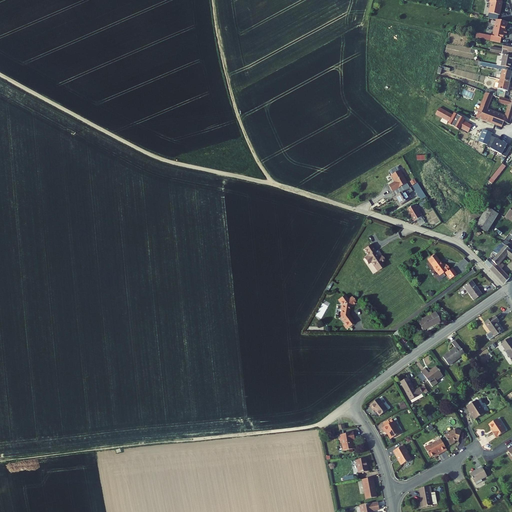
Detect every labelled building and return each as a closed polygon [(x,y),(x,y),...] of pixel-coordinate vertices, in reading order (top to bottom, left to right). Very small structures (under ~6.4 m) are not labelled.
[(489,0),(491,3),(489,13),(500,15),(502,6),(501,6),(501,2),(502,1),(501,0),(489,0)] [(492,36),(491,41),(501,43),(502,38),(503,38),(504,34),(507,35),(508,30),(505,30),(506,27),(507,26),(508,22),(497,20),(493,36),(492,36)] [(511,45),(504,44),(503,50),(491,47),(490,52),(503,55),(509,56),(509,53),(511,53),(511,45)] [(503,55),(501,66),(511,68),(511,64),(511,56),(509,56),(503,55)] [(497,69),(502,70),(500,80),(510,82),(511,73),(511,72),(510,72),(511,68),(501,66),(497,65),(497,69)] [(488,89),(486,93),(504,99),(506,91),(508,92),(510,82),(500,80),(497,92),(488,89)] [(504,123),(510,125),(511,117),(511,100),(504,99),(486,93),(476,118),(502,128),(504,123)] [(462,129),(465,122),(463,121),(464,119),(454,113),(452,115),(439,108),(435,114),(449,122),(448,124),(458,130),(459,128),(462,129)] [(471,126),(465,122),(462,129),(468,132),(471,126)] [(483,130),(478,142),(487,145),(491,136),(492,133),(483,130)] [(511,147),(491,136),(487,145),(486,147),(506,157),(509,152),(511,149),(511,147)] [(503,164),(489,181),(492,184),(506,167),(503,164)] [(407,183),(400,171),(391,176),(395,182),(389,186),(393,192),(407,183)] [(413,186),(417,194),(419,197),(420,198),(425,195),(418,183),(413,186)] [(410,187),(396,196),(398,200),(401,205),(410,200),(407,195),(413,191),(410,187)] [(423,216),(416,204),(408,209),(414,219),(411,220),(413,223),(416,221),(420,226),(425,223),(422,217),(423,216)] [(498,214),(487,208),(476,226),(487,233),(495,220),(498,214)] [(511,244),(511,245),(505,240),(502,243),(506,246),(511,250),(511,244)] [(368,264),(371,262),(378,271),(384,267),(382,263),(385,261),(381,256),(378,258),(375,253),(376,252),(371,244),(364,249),(368,256),(364,259),(368,264)] [(501,269),(504,267),(499,263),(507,255),(511,259),(511,250),(506,246),(492,261),(495,264),(490,269),(504,284),(505,284),(509,278),(501,269)] [(439,264),(432,253),(429,255),(429,256),(426,258),(432,266),(432,268),(433,270),(434,270),(437,275),(440,273),(440,272),(442,271),(447,278),(453,274),(449,268),(446,270),(441,262),(439,264)] [(463,286),(473,300),(481,295),(471,281),(463,286)] [(341,309),(342,310),(342,316),(341,317),(346,324),(345,325),(347,329),(355,323),(349,313),(350,312),(349,304),(351,303),(352,305),(356,303),(352,297),(347,300),(344,295),(338,299),(341,304),(340,305),(341,309)] [(435,313),(421,320),(422,320),(419,322),(423,330),(440,322),(435,313)] [(502,332),(496,324),(499,322),(495,316),(485,323),(491,332),(495,337),(502,332)] [(393,334),(397,340),(404,336),(399,330),(393,334)] [(490,340),(495,337),(491,332),(486,335),(490,340)] [(505,350),(511,360),(511,342),(509,338),(502,344),(506,350),(505,350)] [(455,348),(443,357),(449,365),(465,353),(455,340),(452,343),(455,348)] [(436,367),(429,373),(425,369),(421,372),(433,387),(438,383),(437,381),(443,376),(440,372),(441,372),(439,370),(436,367)] [(409,378),(401,382),(410,400),(412,403),(418,400),(416,397),(422,394),(423,393),(420,388),(416,391),(409,378)] [(388,410),(379,398),(370,406),(374,411),(375,410),(380,416),(388,410)] [(485,413),(480,406),(481,406),(477,400),(467,407),(470,413),(471,412),(476,419),(485,413)] [(489,424),(494,432),(493,433),(496,438),(506,432),(497,419),(489,424)] [(400,434),(394,422),(383,428),(385,432),(387,431),(391,439),(400,434)] [(450,445),(455,443),(455,442),(457,441),(459,441),(461,432),(456,430),(445,436),(450,445)] [(341,444),(342,443),(344,451),(354,449),(353,440),(355,440),(354,433),(341,435),(341,438),(340,439),(341,444)] [(441,439),(436,442),(442,453),(447,450),(441,439)] [(442,453),(436,442),(425,448),(430,457),(438,453),(438,455),(442,453)] [(411,459),(408,453),(409,452),(407,448),(405,449),(403,446),(394,451),(397,457),(398,458),(399,460),(401,465),(407,462),(407,463),(410,461),(411,459)] [(357,460),(359,473),(369,471),(368,465),(367,465),(366,458),(357,460)] [(487,476),(482,466),(478,468),(478,469),(470,474),(472,478),(473,479),(476,485),(482,481),(481,479),(487,476)] [(375,487),(373,478),(362,480),(366,499),(377,497),(375,489),(374,487),(375,487)] [(419,488),(422,501),(421,502),(422,507),(433,505),(431,493),(432,493),(431,486),(419,488)] [(373,511),(380,510),(378,502),(360,505),(361,511),(373,511)]
